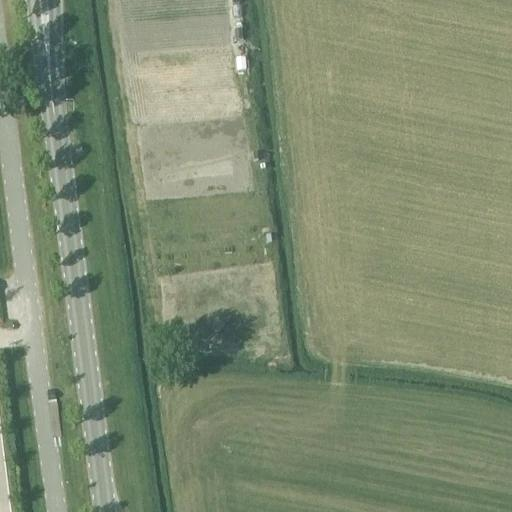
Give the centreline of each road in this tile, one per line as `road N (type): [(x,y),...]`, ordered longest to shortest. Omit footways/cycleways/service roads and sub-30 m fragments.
road 1 (unclassified): [(55,511),(0,75)]
road 2 (primary): [(104,511),(49,80)]
